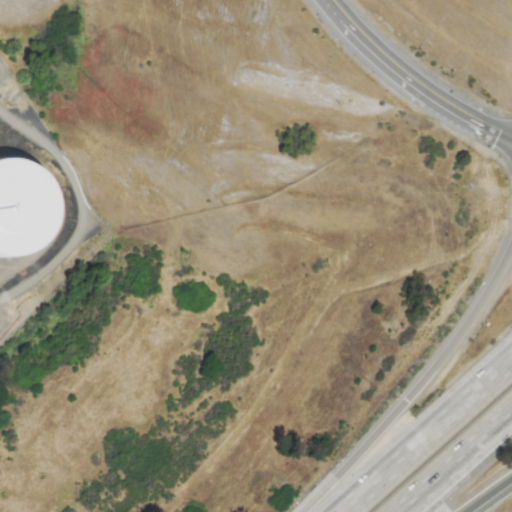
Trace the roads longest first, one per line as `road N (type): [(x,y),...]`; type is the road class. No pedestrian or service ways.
road 1 (motorway): [(511,233),(481,300),(367,444),(299,511)]
road 2 (motorway): [(511,355),(332,511)]
road 3 (secondary): [(334,0),(421,84),(511,137)]
road 4 (motorway): [(402,511),(511,413)]
